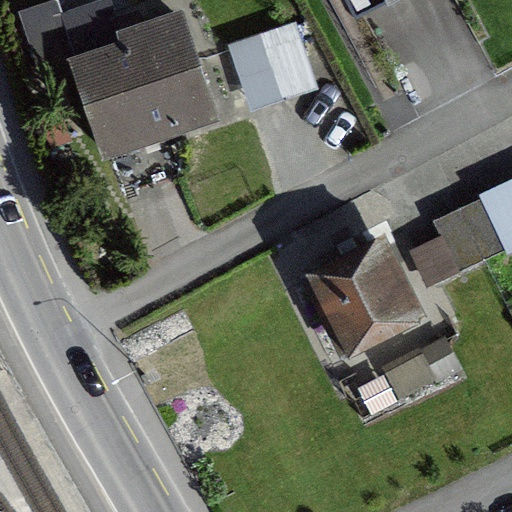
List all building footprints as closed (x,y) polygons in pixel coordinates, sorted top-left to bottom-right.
[(123,47),(74,63),(105,157),(171,135),(169,129),(208,116),(200,93),(206,82),(195,76),(176,20),(120,38),(123,47)] [(297,21),(231,44),(252,105),(318,83),(297,21)] [(511,183),(483,197),(507,249),(511,246),(511,183)] [(448,214),(430,223),(454,275),(482,261),(508,249),(483,197),(475,201),(457,210),(448,214)] [(309,281),(343,348),(410,314),(376,247),(309,281)]
